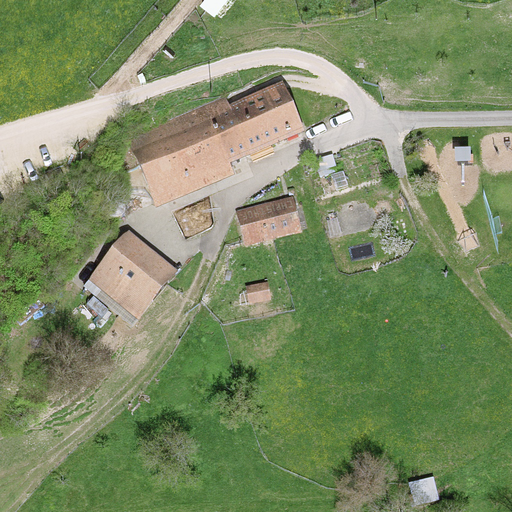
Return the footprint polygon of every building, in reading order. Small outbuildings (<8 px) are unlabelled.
[(206,0),(202,5),(214,15),(226,0),(206,0)] [(231,109),(225,94),(123,139),(150,199),(205,175),(204,173),(302,129),(283,86),(231,109)] [(290,233),(284,207),(238,217),(244,241),(261,237),(262,240),(290,233)] [(126,236),(91,278),(138,317),(173,275),(126,236)] [(265,301),(263,288),(246,292),(249,304),(265,301)] [(39,302),(20,320),(29,330),(48,313),(39,302)] [(431,481),(410,486),(416,509),(437,503),(431,481)]
